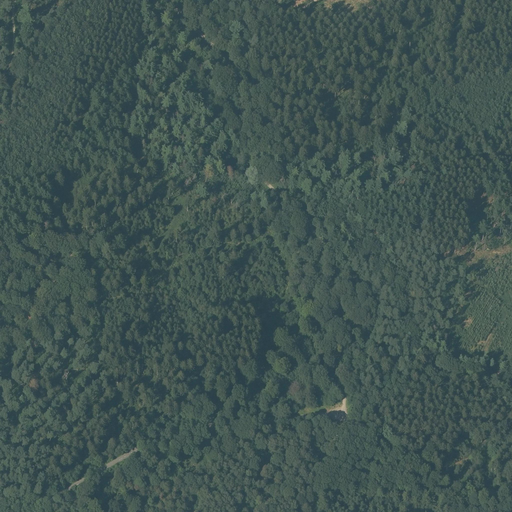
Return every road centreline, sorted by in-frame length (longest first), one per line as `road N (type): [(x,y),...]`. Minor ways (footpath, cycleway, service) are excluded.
road 1 (unknown): [(160,0),(178,53),(240,149),(304,182),(383,271),(399,293),(414,349),(511,385)]
road 2 (track): [(341,419),(375,324),(370,295),(254,169),(236,75),(166,0)]
road 3 (track): [(341,419),(171,433),(40,505),(0,510)]
road 4 (track): [(511,493),(481,494),(440,479),(341,419)]
road 5 (unknown): [(311,511),(371,499),(459,503),(481,494)]
road 6 (track): [(316,0),(265,26),(183,0)]
